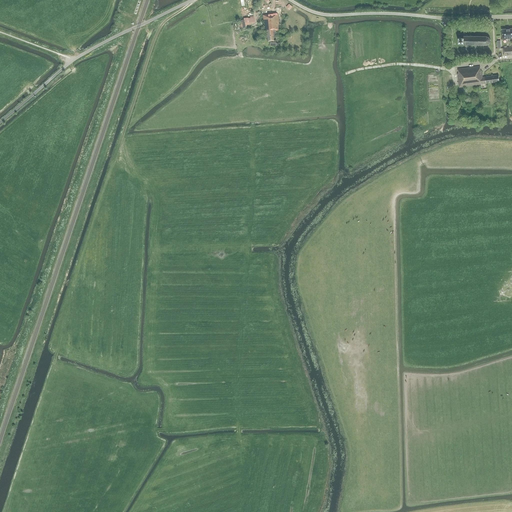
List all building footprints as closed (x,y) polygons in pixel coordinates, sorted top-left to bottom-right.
[(264,16),(265,32),(269,31),(270,42),(274,42),(274,38),(277,38),(277,31),(280,31),(279,14),(264,16)] [(511,28),(502,29),(502,39),(511,38),(511,28)] [(490,43),(490,42),(490,40),(490,39),(489,38),(489,37),(488,37),(486,37),(486,36),(485,37),(481,37),(480,36),(463,36),(463,38),(458,38),(458,43),(463,43),(463,45),(465,45),(486,45),(488,45),(489,45),(489,44),(490,43)] [(327,49),(328,41),(320,40),(319,48),(327,49)] [(511,47),(503,48),(503,56),(511,54),(511,47)] [(486,83),(499,82),(498,75),(484,77),(482,77),(481,71),(480,71),(480,66),(458,69),(459,74),(454,74),(459,87),(481,84),(486,83)]
